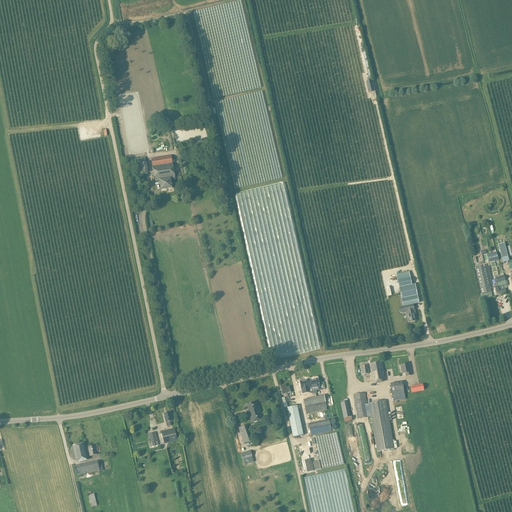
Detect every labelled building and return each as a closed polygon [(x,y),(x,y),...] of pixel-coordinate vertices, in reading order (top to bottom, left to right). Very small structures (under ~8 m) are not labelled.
[(172,188),(170,179),(175,178),(172,163),(171,156),(152,159),(153,167),(155,182),(160,181),(162,190),(172,188)] [(148,173),(147,163),(146,163),(145,158),(137,159),(138,164),(140,174),(148,173)] [(502,239),(498,240),(499,244),(498,244),(503,263),(509,261),(504,243),(503,243),(502,239)] [(498,260),(496,253),(487,255),(489,263),(498,260)] [(488,266),(476,269),(482,300),(492,297),(491,292),(490,287),(490,285),(493,285),(488,266)] [(412,305),(419,303),(417,296),(416,290),(415,284),(411,284),(410,278),(409,272),(396,274),(397,281),(399,288),(400,293),(402,299),(401,299),(403,306),(403,307),(412,305)] [(504,276),(496,278),(497,283),(498,287),(506,285),(506,284),(505,281),(504,276)] [(412,305),(403,307),(404,313),(406,313),(408,322),(416,321),(415,316),(416,316),(415,310),(413,311),(412,305)] [(380,363),(370,365),(372,372),(371,372),(372,380),(384,378),(383,370),(381,370),(380,363)] [(411,375),(410,367),(409,367),(408,364),(401,366),(402,374),(406,374),(406,376),(411,375)] [(369,374),(368,365),(361,367),(362,375),(369,374)] [(317,380),(316,379),(310,380),(311,388),(312,394),(316,393),(315,391),(319,390),(317,383),(318,382),(317,380)] [(303,395),(312,393),(311,388),(310,380),(300,382),(303,395)] [(405,399),(402,382),(390,384),(393,401),(405,399)] [(411,387),(412,393),(416,392),(420,391),(423,390),(422,385),(419,385),(415,386),(411,387)] [(369,417),(365,393),(354,395),(358,419),(369,417)] [(324,396),(303,400),(306,414),(327,410),(325,403),(324,396)] [(348,400),(340,402),(345,422),(352,421),(348,400)] [(377,452),(394,449),(385,400),(369,403),(377,452)] [(256,402),(247,405),(249,412),(248,412),(251,423),(256,422),(255,419),(261,417),(258,406),(257,407),(256,402)] [(297,406),(287,408),(293,438),(303,436),(297,406)] [(308,424),(311,436),(331,431),(329,420),(308,424)] [(247,425),(238,428),(242,438),(243,443),(252,441),(250,435),(247,425)] [(177,441),(174,429),(161,432),(164,444),(177,441)] [(322,468),(344,464),(338,432),(315,437),(318,452),(315,453),(316,460),(311,461),(312,470),(322,468)] [(151,447),(158,445),(155,433),(148,434),(150,443),(151,447)] [(76,459),(87,457),(84,443),(73,446),(76,459)] [(96,452),(99,451),(98,445),(88,447),(90,457),(97,455),(96,452)] [(254,462),(250,451),(241,455),(244,465),(254,462)] [(75,467),(77,476),(99,471),(100,472),(103,471),(101,462),(98,463),(97,462),(75,467)] [(302,479),(308,511),(354,511),(346,470),(302,479)] [(91,507),(97,506),(94,493),(88,495),(91,507)]
